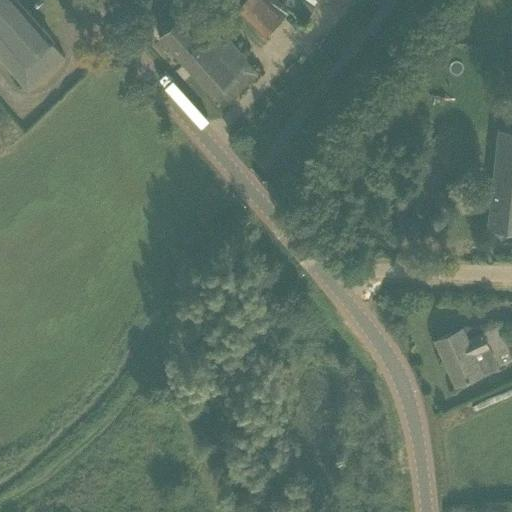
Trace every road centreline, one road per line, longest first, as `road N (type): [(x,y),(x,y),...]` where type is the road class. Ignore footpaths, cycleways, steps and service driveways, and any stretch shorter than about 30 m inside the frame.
road 1 (tertiary): [(334,285),(83,0)]
road 2 (track): [(266,210),(442,0)]
road 3 (tertiary): [(427,511),(406,392),(380,341),(334,285)]
road 4 (unclassified): [(511,275),(372,269),(334,285)]
